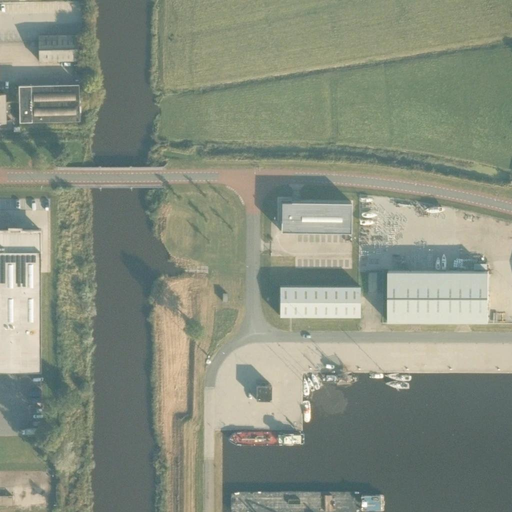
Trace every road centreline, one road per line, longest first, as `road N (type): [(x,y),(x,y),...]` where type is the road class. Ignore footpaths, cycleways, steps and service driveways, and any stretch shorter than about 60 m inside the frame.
road 1 (unclassified): [(251,177),(381,183),(511,208)]
road 2 (unclassified): [(251,336),(511,338)]
road 3 (unclassified): [(55,176),(251,177)]
road 4 (unclassified): [(210,511),(213,371),(233,344),(251,336)]
road 5 (unclassified): [(251,336),(251,177)]
